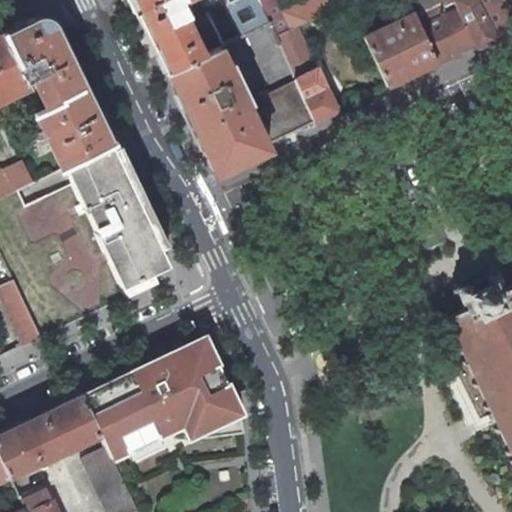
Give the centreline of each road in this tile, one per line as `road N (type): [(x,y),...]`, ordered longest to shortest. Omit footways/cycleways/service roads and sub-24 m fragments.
road 1 (residential): [(79,0),(228,295)]
road 2 (residential): [(244,329),(511,198)]
road 3 (residential): [(0,399),(228,295)]
road 4 (residential): [(244,329),(273,391),(289,511)]
